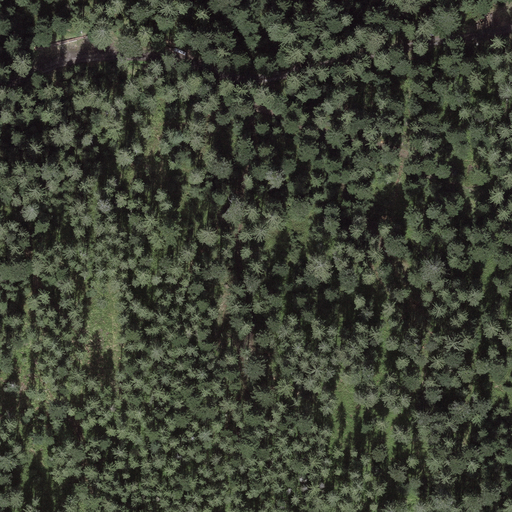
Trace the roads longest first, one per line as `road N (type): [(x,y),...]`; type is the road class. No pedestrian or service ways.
road 1 (track): [(0,84),(109,54),(178,55),(257,76),(511,30)]
road 2 (track): [(48,65),(215,204),(395,241)]
